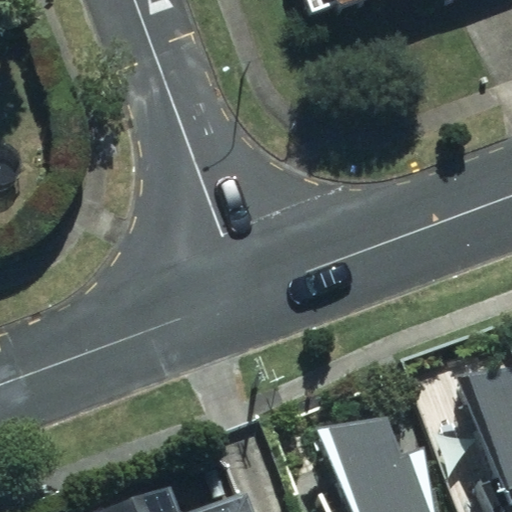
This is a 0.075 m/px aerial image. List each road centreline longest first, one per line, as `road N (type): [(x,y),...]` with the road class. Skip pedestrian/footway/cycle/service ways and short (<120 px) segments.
road 1 (residential): [(246,297),(134,0)]
road 2 (tertiary): [(246,297),(511,198)]
road 3 (tertiary): [(0,387),(246,297)]
